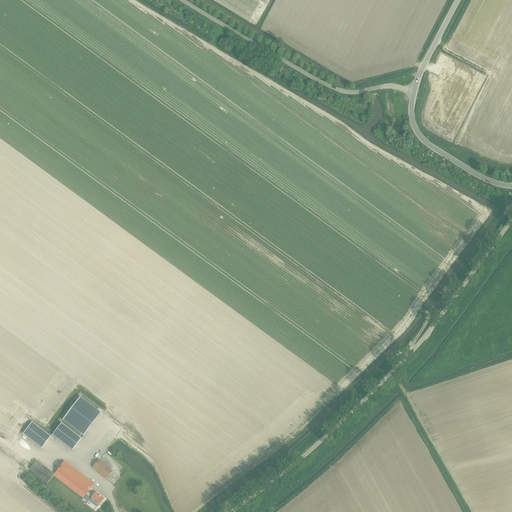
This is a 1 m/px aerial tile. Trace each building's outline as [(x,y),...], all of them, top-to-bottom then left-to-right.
[(456,81),(450,92),(458,96),(464,86),(467,88),(470,83),(472,84),(476,77),(465,71),(460,82),(456,81)] [(62,420),(83,436),(101,413),(80,397),(62,420)] [(32,422),(23,434),(42,448),(51,436),(32,422)] [(61,423),(52,435),(72,450),(81,439),(61,423)] [(106,479),(112,471),(99,460),(92,467),(106,479)] [(36,461),(30,469),(47,483),(53,475),(83,498),(86,495),(90,499),(89,501),(97,507),(98,505),(99,506),(104,499),(95,492),(93,495),(89,491),(94,484),(64,461),(54,474),(36,461)]
